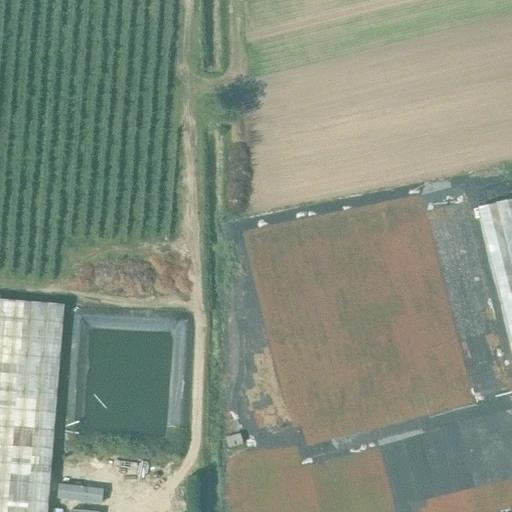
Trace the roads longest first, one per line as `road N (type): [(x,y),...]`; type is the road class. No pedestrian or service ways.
road 1 (track): [(151,511),(193,457),(188,0)]
road 2 (track): [(189,86),(228,83),(228,0)]
